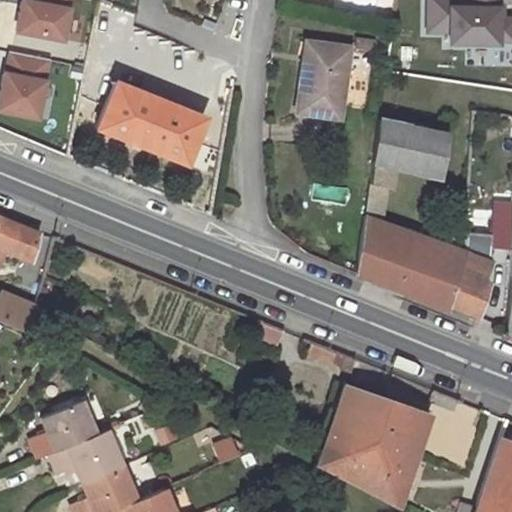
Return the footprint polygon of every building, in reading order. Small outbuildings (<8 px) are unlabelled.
[(67,0),(20,0),(16,26),(61,34),(67,0)] [(129,10),(104,0),(95,0),(93,14),(122,27),(129,10)] [(440,44),(511,44),(511,0),(420,0),(421,36),(440,36),(440,44)] [(237,54),(173,27),(163,50),(233,78),(237,54)] [(354,38),(353,48),(372,51),(374,41),(354,38)] [(304,42),(300,76),(307,77),(312,43),(304,42)] [(295,113),(338,118),(347,47),(312,43),(307,77),(300,76),(295,113)] [(9,51),(4,73),(2,73),(0,83),(0,109),(34,117),(46,59),(9,51)] [(112,81),(94,128),(183,164),(202,117),(112,81)] [(447,305),(446,305),(463,252),(462,252),(458,251),(435,244),(380,222),(385,187),(390,188),(393,168),(437,178),(443,133),(377,118),(355,273),(445,310),(447,305)] [(511,181),(493,181),(492,204),(511,205),(511,193),(511,192),(511,181)] [(492,204),(490,246),(494,246),(507,247),(509,247),(511,205),(492,204)] [(0,255),(2,248),(29,259),(36,233),(0,218),(0,255)] [(463,252),(446,305),(447,305),(476,317),(487,283),(482,281),(489,263),(481,259),(482,233),(463,233),(462,252),(463,252)] [(507,247),(494,246),(494,266),(506,267),(507,247)] [(48,321),(57,306),(58,304),(38,294),(34,312),(35,313),(34,314),(48,321)] [(21,306),(0,297),(0,321),(13,327),(21,306)] [(34,312),(21,306),(13,327),(31,334),(34,314),(35,313),(34,312)] [(57,306),(48,321),(78,337),(86,321),(57,306)] [(250,339),(274,349),(281,329),(258,320),(250,339)] [(94,332),(88,343),(99,349),(104,340),(105,336),(94,332)] [(329,362),(335,351),(309,340),(304,355),(328,364),(329,362)] [(335,351),(329,362),(340,366),(345,355),(335,351)] [(346,371),(351,357),(345,355),(340,366),(339,369),(346,371)] [(362,438),(376,395),(341,383),(313,463),(347,481),(362,438)] [(451,411),(455,399),(435,391),(430,402),(451,411)] [(426,414),(376,395),(362,438),(412,456),(426,414)] [(44,431),(27,438),(36,458),(47,453),(93,434),(79,400),(39,417),(44,431)] [(157,430),(163,443),(174,437),(169,425),(157,430)] [(47,453),(55,474),(73,467),(79,481),(120,464),(105,429),(93,434),(47,453)] [(412,456),(362,438),(347,481),(395,505),(412,456)] [(511,511),(511,443),(497,438),(474,507),(472,511),(511,511)] [(232,444),(208,455),(210,461),(235,450),(232,444)] [(249,451),(239,456),(244,468),(255,463),(249,451)] [(106,511),(135,500),(120,464),(79,481),(85,497),(68,504),(71,511),(106,511)] [(135,500),(106,511),(172,511),(162,488),(135,500)] [(460,502),(457,511),(472,511),(474,507),(460,502)]
